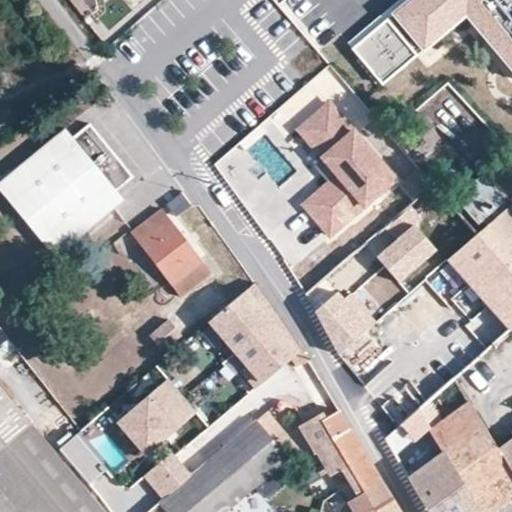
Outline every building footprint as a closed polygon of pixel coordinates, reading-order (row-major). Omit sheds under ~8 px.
[(511,0),(397,0),(351,39),(386,80),(466,13),(511,67),(511,0)] [(328,105),(296,132),(337,180),(305,206),(332,238),(396,185),(328,105)] [(442,141),(415,111),(389,133),(416,164),(442,141)] [(65,127),(0,180),(0,197),(50,259),(124,199),(116,189),(132,175),(89,123),(73,136),(65,127)] [(410,202),(430,191),(419,173),(400,184),(410,202)] [(503,202),(481,176),(454,197),(478,225),(503,202)] [(511,275),(511,204),(511,205),(476,234),(477,235),(511,275)] [(211,272),(161,208),(129,231),(180,297),(211,272)] [(413,224),(376,256),(398,283),(436,251),(413,224)] [(511,329),(511,275),(477,235),(447,260),(510,332),(511,329)] [(255,284),(208,324),(261,385),(302,350),(255,284)] [(74,290),(73,320),(96,321),(97,290),(74,290)] [(343,300),(336,292),(315,313),(332,346),(338,352),(375,323),(352,293),(343,300)] [(142,459),(196,415),(168,382),(115,426),(142,459)] [(0,511),(103,511),(30,423),(0,387),(0,511)] [(477,511),(489,511),(511,495),(511,474),(497,450),(468,402),(428,431),(477,511)] [(398,511),(389,495),(339,410),(308,430),(329,463),(334,460),(341,472),(348,468),(364,494),(346,504),(351,511),(398,511)] [(399,430),(384,442),(394,459),(413,443),(429,462),(407,479),(426,511),(477,511),(428,431),(418,413),(399,430)] [(162,499),(146,511),(225,511),(287,461),(255,423),(191,476),(162,499)] [(87,487),(105,473),(77,438),(59,453),(87,487)] [(511,438),(497,450),(511,474),(511,438)] [(147,480),(162,499),(191,476),(176,457),(147,480)]
